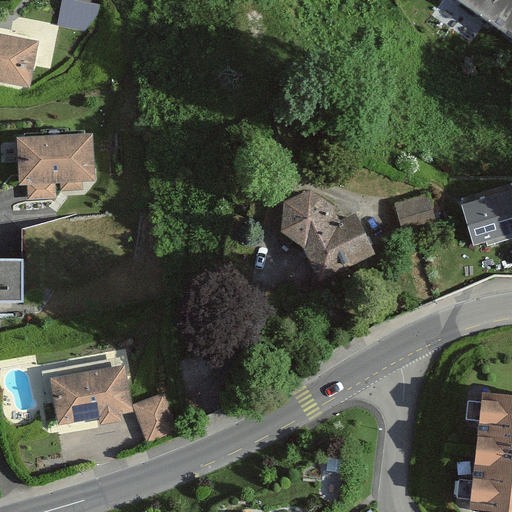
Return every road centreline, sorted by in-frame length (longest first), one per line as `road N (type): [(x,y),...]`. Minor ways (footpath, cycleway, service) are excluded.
road 1 (unclassified): [(45,511),(219,448),(393,350)]
road 2 (residential): [(393,350),(401,511)]
road 3 (unclassified): [(393,350),(511,311)]
